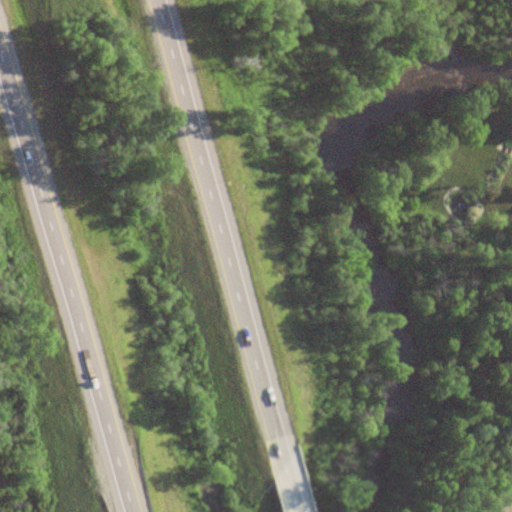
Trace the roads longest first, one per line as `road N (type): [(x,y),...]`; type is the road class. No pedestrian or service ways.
road 1 (motorway): [(284,462),(152,0)]
road 2 (motorway): [(0,94),(131,511)]
